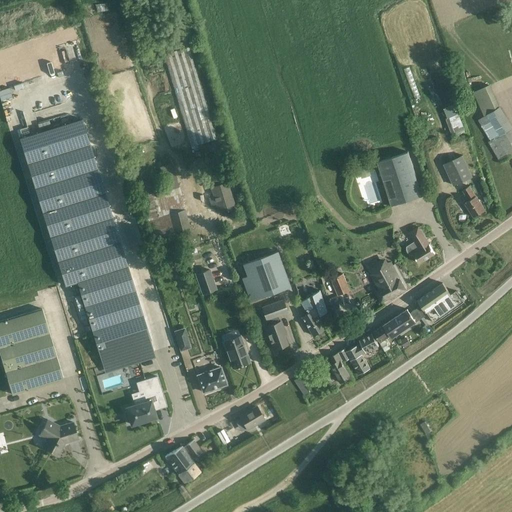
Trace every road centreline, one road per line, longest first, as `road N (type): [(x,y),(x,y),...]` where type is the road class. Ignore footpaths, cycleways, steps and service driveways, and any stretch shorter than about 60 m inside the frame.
road 1 (tertiary): [(14,511),(100,479),(274,384),(511,222)]
road 2 (unclassified): [(346,405),(449,337),(511,283)]
road 3 (unclassified): [(181,511),(346,405)]
